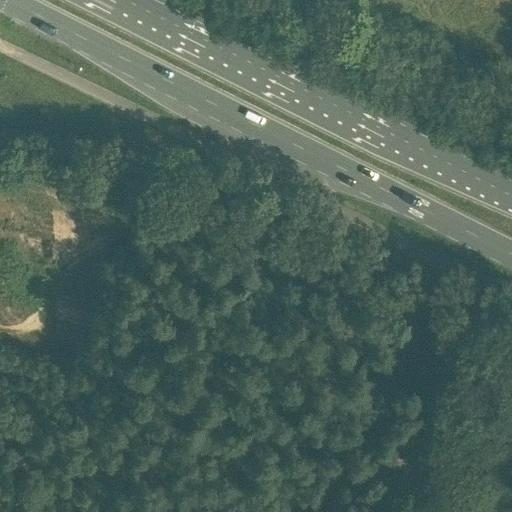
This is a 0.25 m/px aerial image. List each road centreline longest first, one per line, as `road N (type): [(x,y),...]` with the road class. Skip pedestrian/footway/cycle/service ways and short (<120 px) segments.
road 1 (primary): [(3,0),(511,254)]
road 2 (primary): [(511,196),(123,0)]
road 3 (track): [(511,316),(431,511)]
